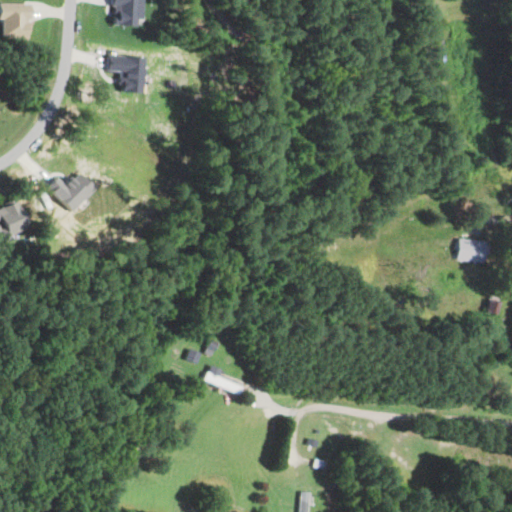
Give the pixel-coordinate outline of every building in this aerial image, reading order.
[(137,0),(106,0),(104,25),(129,28),(129,20),(136,20),(137,0)] [(22,4),(0,3),(0,38),(22,38),(22,4)] [(99,71),(114,72),(113,93),(136,94),(138,58),(100,57),(99,71)] [(88,189),(72,172),(59,184),(50,175),(38,187),(62,214),(88,189)] [(0,238),(24,228),(12,201),(0,205),(0,238)] [(477,263),(478,241),(450,240),(449,261),(477,263)] [(214,376),(216,370),(203,364),(197,379),(232,394),(236,385),(214,376)]
